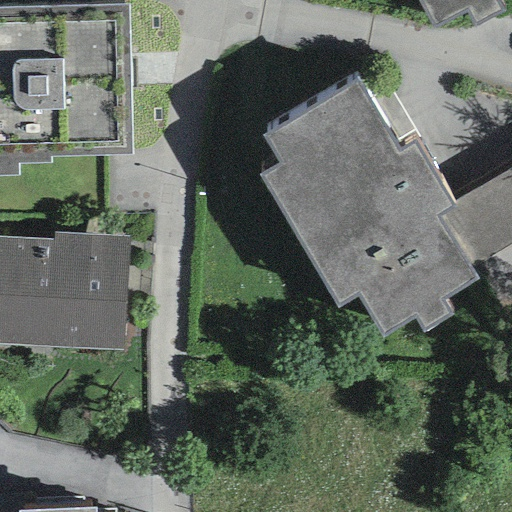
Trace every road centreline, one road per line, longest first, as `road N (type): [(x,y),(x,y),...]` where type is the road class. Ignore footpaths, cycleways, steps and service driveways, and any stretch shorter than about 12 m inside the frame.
road 1 (residential): [(183,511),(181,199),(202,7)]
road 2 (residential): [(202,7),(511,66)]
